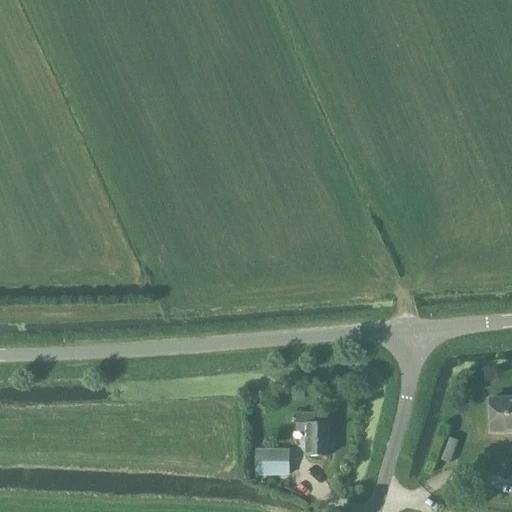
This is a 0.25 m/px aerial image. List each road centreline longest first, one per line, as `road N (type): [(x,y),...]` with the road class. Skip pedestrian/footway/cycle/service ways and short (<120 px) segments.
road 1 (unclassified): [(0,358),(415,330)]
road 2 (unclassified): [(376,511),(414,365),(415,330)]
